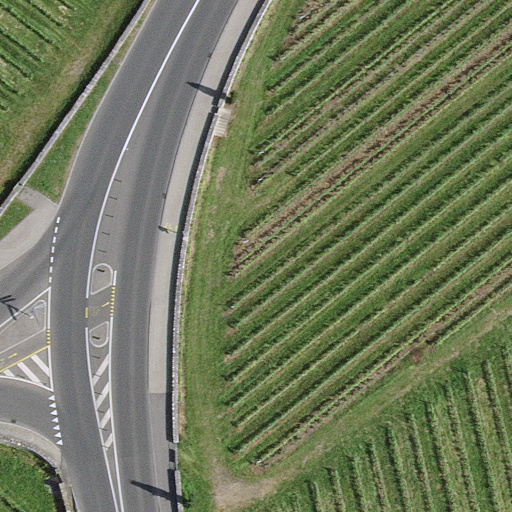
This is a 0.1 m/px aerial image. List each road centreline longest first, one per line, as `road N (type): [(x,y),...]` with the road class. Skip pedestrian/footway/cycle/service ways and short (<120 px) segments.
road 1 (secondary): [(119,404),(120,325),(144,170)]
road 2 (tertiary): [(144,170),(0,308)]
road 3 (secondary): [(144,170),(196,27)]
road 4 (tertiary): [(0,384),(18,377),(73,385),(119,404)]
